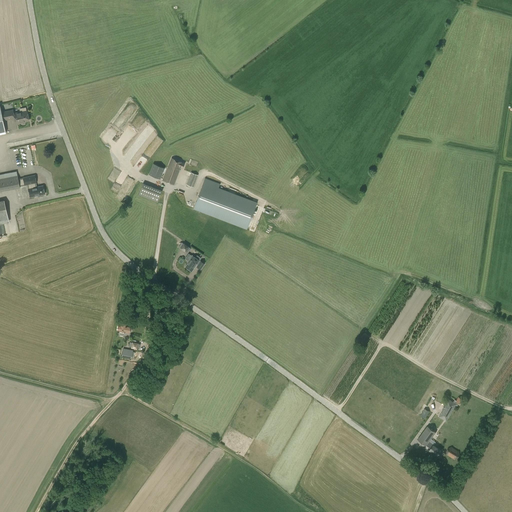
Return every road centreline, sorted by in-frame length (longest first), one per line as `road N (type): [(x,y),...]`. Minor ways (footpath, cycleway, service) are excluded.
road 1 (unclassified): [(464,511),(113,249),(60,125),(29,0)]
road 2 (track): [(122,389),(237,453),(315,511)]
road 3 (track): [(114,397),(38,511)]
road 4 (track): [(314,197),(285,212),(203,172)]
road 5 (track): [(122,389),(148,346),(150,277)]
